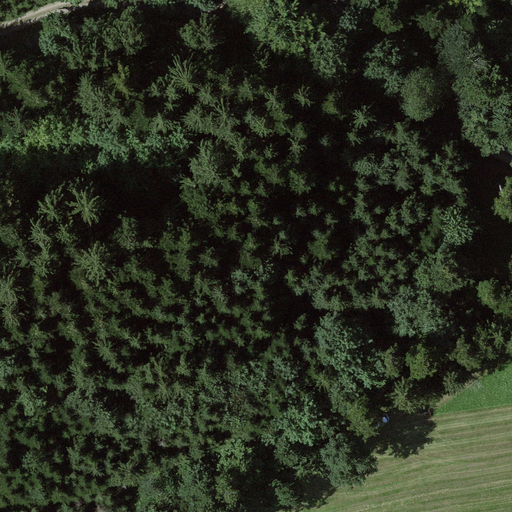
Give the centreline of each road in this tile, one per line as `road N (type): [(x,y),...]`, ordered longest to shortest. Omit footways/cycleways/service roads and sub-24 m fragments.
road 1 (track): [(222,0),(511,157)]
road 2 (track): [(0,35),(120,0)]
